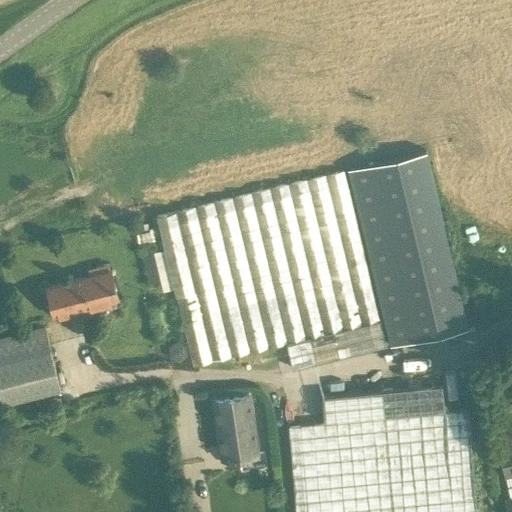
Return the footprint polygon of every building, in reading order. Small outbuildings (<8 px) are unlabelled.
[(347,167),(390,343),(468,324),(425,148),(347,167)] [(193,363),(284,341),(291,366),(386,344),(381,318),(380,318),(343,168),(156,214),(193,363)] [(98,271),(46,284),(54,315),(118,298),(109,262),(97,265),(98,271)] [(44,324),(0,335),(0,391),(3,402),(60,388),(44,324)] [(321,395),(323,421),(288,424),(295,511),(476,511),(468,407),(444,410),(441,383),(321,395)] [(212,398),(222,457),(258,451),(248,392),(212,398)] [(511,437),(498,441),(505,473),(511,471),(511,437)]
